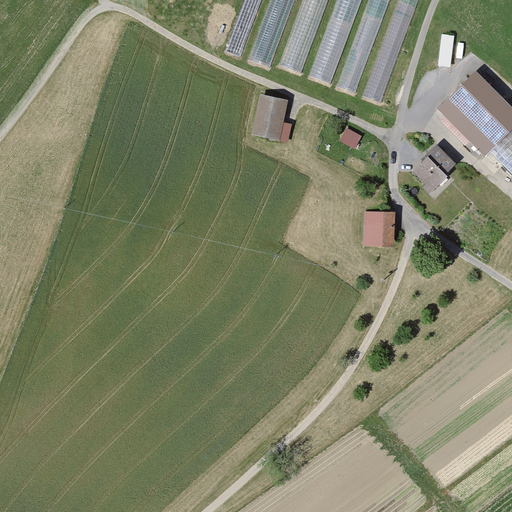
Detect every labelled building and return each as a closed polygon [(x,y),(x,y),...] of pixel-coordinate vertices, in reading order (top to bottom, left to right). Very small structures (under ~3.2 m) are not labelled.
[(244,0),(225,51),(241,57),(261,0),(244,0)] [(274,68),(295,0),(270,0),(251,61),(274,68)] [(303,0),(281,66),(303,73),(328,0),(303,0)] [(336,0),(310,77),(333,84),(360,0),(336,0)] [(367,0),(340,87),(359,93),(387,0),(367,0)] [(452,67),(454,34),(441,34),(439,66),(452,67)] [(511,129),(511,117),(471,77),(434,114),(482,161),(488,155),(510,131),(511,129)] [(285,102),(256,97),(250,138),(286,144),(289,127),(281,125),(285,102)] [(360,138),(345,131),(339,143),(354,150),(360,138)] [(454,167),(434,148),(407,176),(427,195),(454,167)] [(391,215),(363,215),(362,250),(390,251),(391,215)]
